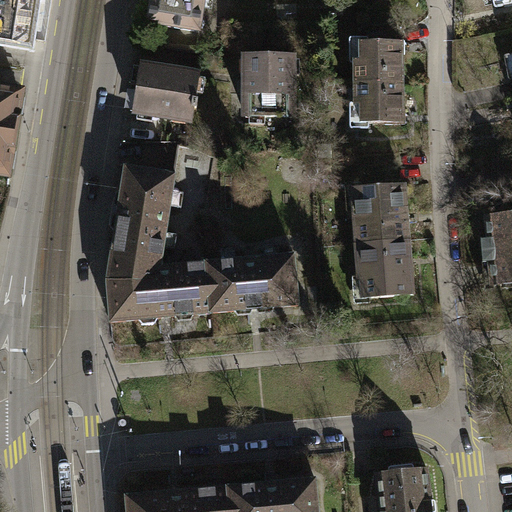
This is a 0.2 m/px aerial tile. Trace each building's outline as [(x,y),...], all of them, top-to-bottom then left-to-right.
[(0,0),(0,41),(27,46),(34,0),(0,0)] [(151,0),(148,24),(198,32),(203,0),(151,0)] [(353,59),(354,82),(404,82),(403,42),(359,42),(360,59),(353,59)] [(246,117),(292,118),(292,56),(248,57),(247,90),(245,94),(246,117)] [(165,113),(191,117),(198,75),(142,66),(134,112),(164,117),(165,113)] [(360,105),(360,123),(404,123),(404,82),(354,82),(354,105),(360,105)] [(20,92),(0,89),(0,175),(6,176),(20,92)] [(111,254),(153,261),(161,261),(174,176),(125,170),(111,254)] [(349,188),(352,244),(410,240),(406,184),(349,188)] [(490,261),(491,285),(511,283),(511,215),(485,217),(487,240),(481,241),(482,261),(490,261)] [(352,244),(356,299),(414,295),(410,240),(352,244)] [(206,263),(153,270),(153,261),(111,254),(108,279),(112,320),(210,313),(206,263)] [(210,313),(298,306),(294,256),(206,263),(210,313)] [(376,475),(379,511),(430,511),(426,470),(376,475)] [(317,511),(315,481),(228,488),(229,511),(317,511)] [(229,511),(228,488),(126,496),(127,511),(229,511)]
